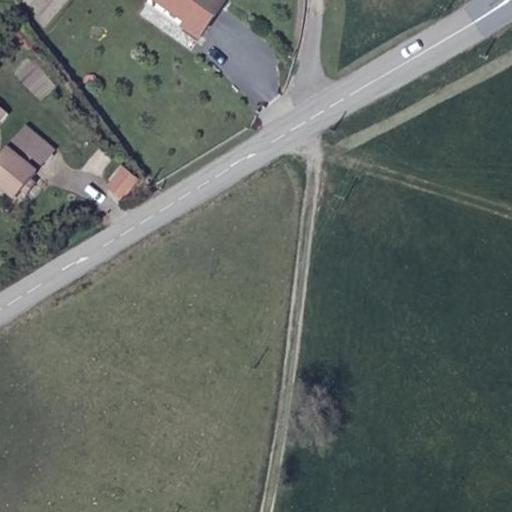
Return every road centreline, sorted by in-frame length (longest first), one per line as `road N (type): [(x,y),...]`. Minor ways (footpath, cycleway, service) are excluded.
road 1 (tertiary): [(0,308),(400,66)]
road 2 (tertiary): [(400,66),(511,14)]
